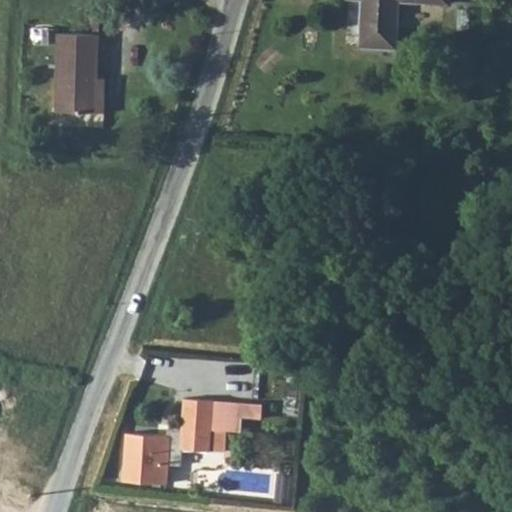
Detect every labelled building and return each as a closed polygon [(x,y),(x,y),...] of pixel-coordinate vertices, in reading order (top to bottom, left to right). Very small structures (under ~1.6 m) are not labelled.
[(364,0),(361,46),(398,49),(401,1),(449,5),(449,0),(364,0)] [(58,45),(55,124),(104,124),(104,101),(97,101),(98,45),(58,45)] [(185,397),(182,427),(211,428),(213,399),(185,397)] [(211,428),(227,430),(241,431),(243,401),(213,399),(211,428)] [(182,427),(167,426),(166,435),(127,433),(124,480),(168,483),(169,463),(182,464),(183,449),(226,451),(227,430),(211,428),(182,427)]
